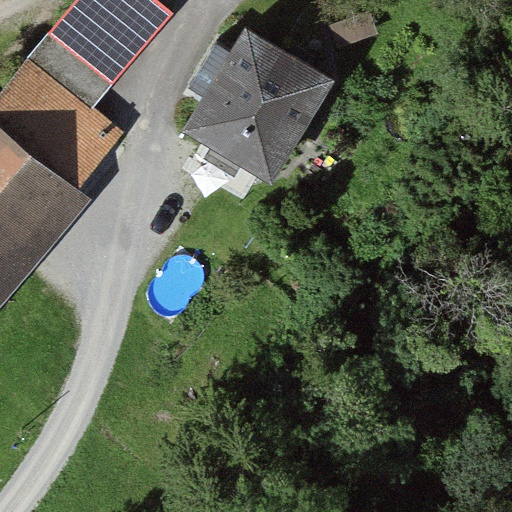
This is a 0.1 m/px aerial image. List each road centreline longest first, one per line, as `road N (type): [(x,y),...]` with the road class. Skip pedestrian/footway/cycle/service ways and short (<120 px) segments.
road 1 (track): [(222,0),(154,121),(119,264)]
road 2 (residential): [(0,487),(119,264)]
